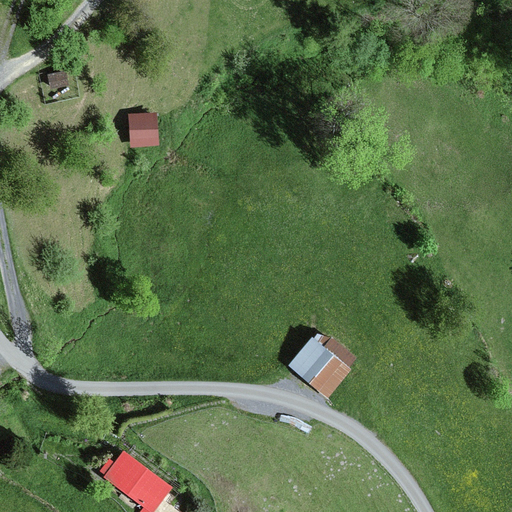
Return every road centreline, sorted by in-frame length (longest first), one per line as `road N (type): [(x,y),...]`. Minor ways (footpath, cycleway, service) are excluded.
road 1 (track): [(423,511),(386,459),(349,426),(303,404),(246,390),(48,382),(0,341)]
road 2 (track): [(25,365),(0,225)]
road 3 (track): [(0,78),(92,0)]
